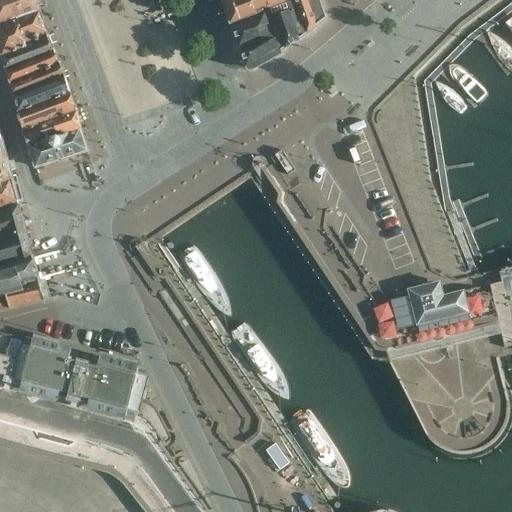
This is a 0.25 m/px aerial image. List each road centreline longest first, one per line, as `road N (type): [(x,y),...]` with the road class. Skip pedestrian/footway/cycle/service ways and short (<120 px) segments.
road 1 (residential): [(132,184),(344,45)]
road 2 (residential): [(186,511),(137,447),(0,406)]
road 3 (residential): [(134,315),(230,511)]
road 4 (residential): [(63,0),(132,184)]
road 5 (residential): [(0,83),(28,184),(101,212)]
road 6 (residential): [(134,315),(0,326)]
